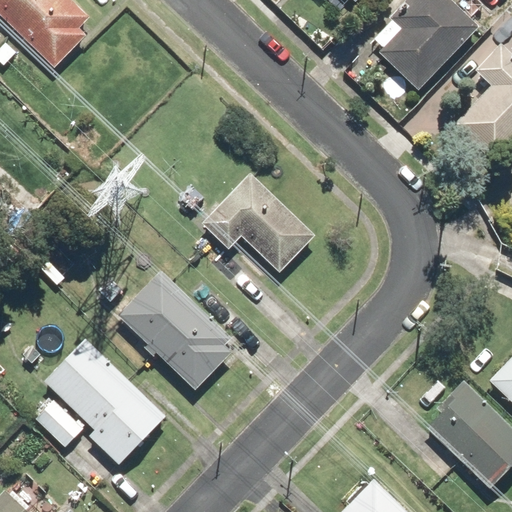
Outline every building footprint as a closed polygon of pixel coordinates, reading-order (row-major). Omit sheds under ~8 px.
[(77,31),(88,20),(67,0),(0,0),(0,17),(54,70),(84,39),(77,31)] [(395,0),(403,6),(388,22),(398,32),(376,55),(416,93),(476,30),(443,0),(395,0)] [(511,65),(510,63),(511,60),(511,57),(502,47),(475,73),(488,87),(452,123),(491,163),(511,142),(511,65)] [(249,176),(200,228),(226,252),(239,238),(278,275),(313,237),(249,176)] [(230,342),(160,273),(115,319),(192,394),(230,355),(224,349),(230,342)] [(42,386),(53,398),(32,420),(62,449),(84,427),(91,434),(87,439),(117,468),(163,420),(84,343),(42,386)] [(511,359),(490,384),(511,404),(511,359)] [(429,413),(435,419),(426,429),(489,490),(511,465),(511,432),(459,381),(429,413)] [(402,511),(370,482),(342,511),(402,511)] [(0,511),(24,511),(3,492),(0,494),(0,511)]
